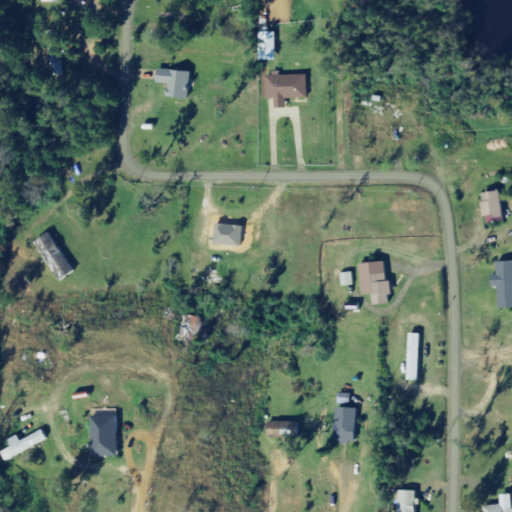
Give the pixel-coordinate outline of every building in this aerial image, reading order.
[(280,33),(263,33),(263,61),(279,61),(280,33)] [(172,98),(194,99),(195,71),(162,70),(161,84),(172,84),(172,98)] [(312,99),(312,74),(270,75),(271,100),(279,100),(279,108),(293,108),(293,99),(312,99)] [(489,224),(508,221),(503,192),(484,195),(489,224)] [(78,273),(56,232),(40,241),(62,282),(78,273)] [(511,261),(501,262),(501,275),(496,275),(496,288),(503,288),(504,309),(511,308),(511,261)] [(396,303),(391,262),(364,265),(367,296),(377,295),(378,305),(396,303)] [(357,286),(355,273),(343,274),(345,287),(357,286)] [(423,382),(425,335),(414,334),(412,381),(423,382)] [(339,443),(361,443),(362,409),(340,408),(339,443)] [(95,417),(97,458),(124,457),(122,416),(95,417)] [(300,437),(299,422),(272,423),(273,438),(300,437)] [(25,441),(23,436),(12,441),(15,449),(5,453),(8,460),(52,442),(48,431),(25,441)] [(422,511),(423,492),(403,491),(402,511),(422,511)] [(511,511),(511,495),(505,496),(505,506),(487,507),(487,511),(511,511)]
